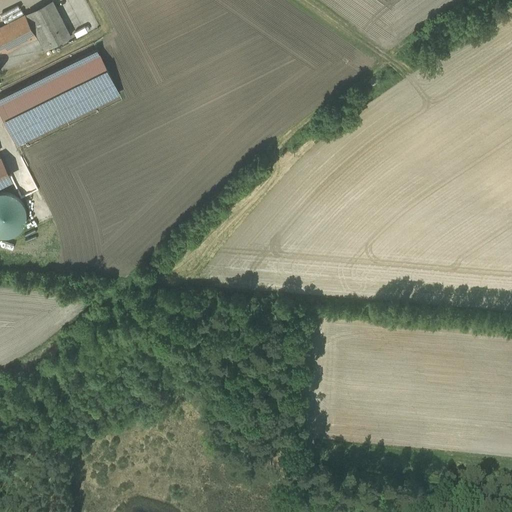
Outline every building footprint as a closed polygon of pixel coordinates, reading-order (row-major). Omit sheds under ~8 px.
[(53,1),(27,14),(46,49),(71,36),(53,1)] [(26,14),(0,27),(0,69),(1,72),(44,50),(26,14)] [(120,93),(97,47),(0,95),(0,111),(17,145),(120,93)] [(1,155),(0,155),(0,185),(13,179),(1,155)] [(0,235),(4,236),(12,234),(18,231),(23,226),(26,219),(26,212),(25,205),(21,199),(16,194),(10,192),(2,191),(0,191),(0,235)]
